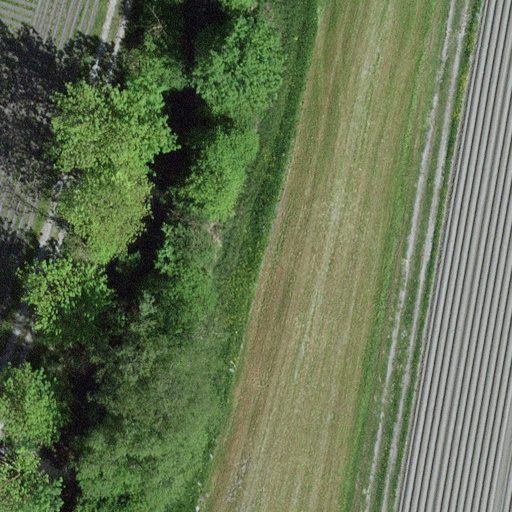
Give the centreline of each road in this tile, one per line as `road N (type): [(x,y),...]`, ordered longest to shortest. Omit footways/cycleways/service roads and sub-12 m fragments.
road 1 (track): [(381,511),(469,0)]
road 2 (track): [(122,0),(0,416)]
